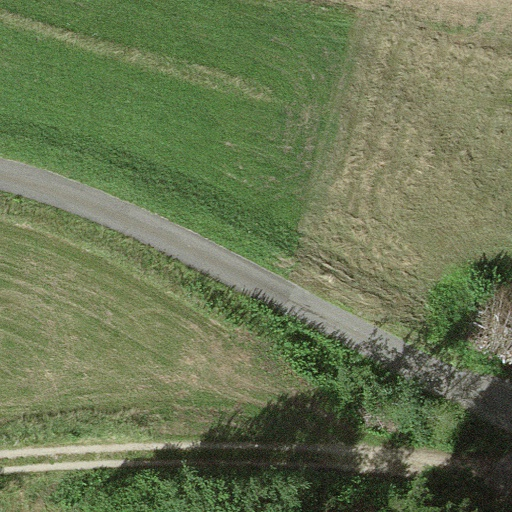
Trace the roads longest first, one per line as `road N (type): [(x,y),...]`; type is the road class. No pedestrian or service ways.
road 1 (unclassified): [(0,173),(106,196),(238,278),(511,420)]
road 2 (track): [(0,458),(265,446),(449,468),(511,467)]
